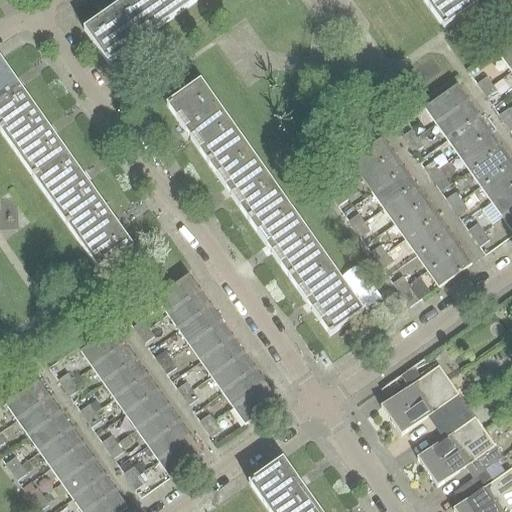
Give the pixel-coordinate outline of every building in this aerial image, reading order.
[(84,31),(107,65),(133,47),(156,31),(134,0),(127,0),(113,11),(109,13),(106,16),(84,31)] [(134,0),(156,31),(179,14),(199,0),(134,0)] [(472,0),(421,0),(444,31),(477,7),(472,0)] [(511,48),(499,58),(511,74),(511,72),(511,48)] [(0,131),(32,109),(0,63),(0,131)] [(483,93),(493,86),(487,78),(478,85),(483,93)] [(207,165),(241,141),(200,83),(166,107),(207,165)] [(493,86),(483,93),(489,101),(498,94),(493,86)] [(424,111),(436,127),(468,104),(457,88),(424,111)] [(436,127),(447,142),(479,119),(468,104),(436,127)] [(32,109),(0,131),(0,134),(32,180),(66,156),(32,109)] [(506,124),(511,119),(511,113),(509,109),(500,116),(506,124)] [(447,142),(458,158),(490,135),(479,119),(447,142)] [(408,146),(417,140),(411,132),(402,138),(408,146)] [(458,158),(469,174),(501,150),(490,135),(458,158)] [(349,163),(361,180),(393,157),(382,140),(349,163)] [(417,140),(408,146),(413,154),(423,148),(417,140)] [(281,198),(241,141),(207,165),(248,222),(281,198)] [(469,174),(480,189),(511,166),(511,165),(501,150),(469,174)] [(66,156),(32,180),(66,227),(99,203),(66,156)] [(361,180),(372,195),(404,172),(393,157),(361,180)] [(430,177),(439,171),(433,163),(424,169),(430,177)] [(511,166),(480,189),(491,205),(511,189),(511,166)] [(439,171),(430,177),(436,186),(445,179),(439,171)] [(372,195),(383,211),(415,188),(404,172),(372,195)] [(327,191),(333,199),(342,193),(336,184),(327,191)] [(383,211),(394,227),(426,204),(415,188),(383,211)] [(348,189),(342,193),(349,202),(354,198),(348,189)] [(511,189),(491,205),(502,220),(511,213),(511,189)] [(349,202),(342,193),(333,199),(340,208),(349,202)] [(452,209),(461,202),(456,194),(446,201),(452,209)] [(281,198),(248,222),(265,247),(268,250),(270,254),(281,269),(288,279),(322,255),(301,227),(281,198)] [(461,202),(452,209),(458,217),(467,210),(461,202)] [(99,203),(66,227),(99,274),(133,250),(99,203)] [(394,227),(405,242),(437,219),(426,204),(394,227)] [(511,213),(502,220),(511,234),(511,213)] [(355,230),(365,224),(359,216),(350,222),(355,230)] [(405,242),(416,258),(448,235),(437,219),(405,242)] [(365,224),(355,230),(361,239),(370,232),(365,224)] [(474,240),(484,233),(478,225),(469,232),(474,240)] [(484,233),(474,240),(480,248),(489,242),(484,233)] [(416,258),(427,273),(459,250),(448,235),(416,258)] [(377,261),(386,255),(381,247),(372,253),(377,261)] [(427,273),(438,290),(471,267),(459,250),(427,273)] [(322,255),(288,279),(297,292),(306,304),(308,308),(311,312),(329,337),(341,329),(363,314),(342,284),(322,255)] [(386,255),(377,261),(383,270),(392,263),(386,255)] [(188,278),(155,301),(168,318),(200,295),(188,278)] [(399,293),(408,286),(403,279),(394,285),(399,293)] [(408,286),(399,293),(411,309),(420,302),(408,286)] [(179,334),(211,311),(200,295),(168,318),(179,334)] [(190,350),(222,327),(211,311),(179,334),(190,350)] [(132,329),(137,338),(147,330),(142,322),(132,329)] [(201,365),(233,342),(222,327),(190,350),(201,365)] [(153,339),(147,330),(137,338),(143,346),(153,339)] [(113,331),(80,354),(92,370),(124,347),(113,331)] [(211,379),(243,356),(233,342),(201,365),(211,379)] [(103,386),(135,363),(124,347),(92,370),(103,386)] [(160,369),(170,362),(164,353),(154,360),(160,369)] [(222,395),(254,372),(243,356),(211,379),(222,395)] [(170,362),(160,369),(166,377),(176,370),(170,362)] [(114,401),(146,378),(135,363),(103,386),(114,401)] [(380,409),(390,423),(448,382),(438,368),(380,409)] [(419,378),(414,370),(401,378),(407,386),(419,378)] [(233,411),(266,388),(254,372),(222,395),(233,411)] [(58,382),(63,390),(73,383),(67,375),(58,382)] [(125,417),(157,394),(146,378),(114,401),(125,417)] [(448,382),(390,423),(400,438),(429,418),(431,421),(437,429),(467,408),(458,396),(448,382)] [(73,383),(63,390),(69,398),(78,392),(73,383)] [(17,423),(49,400),(38,384),(5,407),(17,423)] [(182,400),(192,393),(186,385),(176,391),(182,400)] [(244,427),(277,404),(266,388),(233,411),(244,427)] [(192,393),(182,400),(188,408),(198,401),(192,393)] [(136,433),(168,409),(157,394),(125,417),(136,433)] [(28,439),(60,416),(49,400),(17,423),(28,439)] [(86,421),(95,415),(89,406),(80,413),(86,421)] [(426,475),(485,434),(474,419),(467,408),(437,429),(443,437),(445,440),(416,460),(426,475)] [(147,448),(179,425),(168,409),(136,433),(147,448)] [(101,423),(95,415),(86,421),(91,430),(101,423)] [(39,454),(71,431),(60,416),(28,439),(39,454)] [(199,423),(204,431),(214,424),(208,416),(199,423)] [(214,424),(204,431),(210,439),(220,432),(214,424)] [(158,464),(191,441),(179,425),(147,448),(158,464)] [(50,470),(82,447),(71,431),(39,454),(50,470)] [(485,434),(426,475),(437,489),(464,469),(467,473),(473,481),(485,472),(493,467),(485,455),(495,448),(485,434)] [(108,453),(117,446),(111,438),(102,444),(108,453)] [(169,480),(202,457),(191,441),(158,464),(169,480)] [(123,454),(117,446),(108,453),(114,461),(123,454)] [(61,486),(93,463),(82,447),(50,470),(61,486)] [(12,474),(21,467),(15,458),(6,465),(12,474)] [(282,461),(249,485),(266,510),(267,511),(310,511),(316,509),(311,502),(303,491),(300,486),(297,482),(286,467),(282,461)] [(72,501),(104,478),(93,463),(61,486),(72,501)] [(27,475),(21,467),(12,474),(18,482),(27,475)] [(130,483),(139,477),(133,469),(124,475),(130,483)] [(482,511),(511,491),(511,472),(511,471),(485,489),(460,506),(452,511),(482,511)] [(485,472),(473,481),(479,489),(491,481),(485,472)] [(145,485),(139,477),(130,483),(136,492),(145,485)] [(79,511),(89,511),(115,494),(104,478),(72,501),(79,511)] [(34,505),(43,498),(37,490),(28,496),(34,505)] [(511,511),(511,491),(482,511),(511,511)] [(89,511),(123,511),(127,510),(115,494),(89,511)] [(43,498),(34,505),(38,511),(40,511),(49,506),(43,498)]
